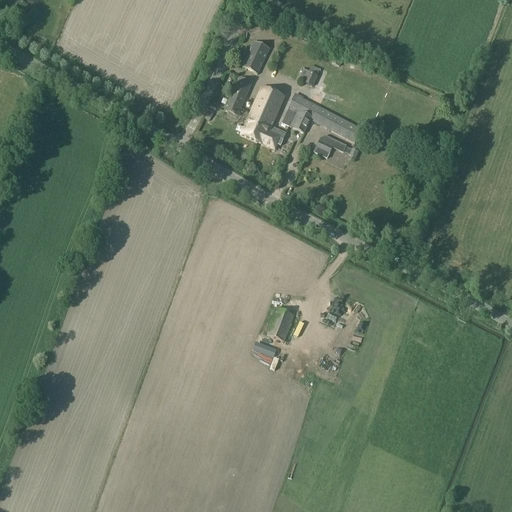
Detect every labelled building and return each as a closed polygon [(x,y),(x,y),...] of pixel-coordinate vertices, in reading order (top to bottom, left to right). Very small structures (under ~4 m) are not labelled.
[(255,43),(243,68),(258,75),(269,50),(255,43)] [(335,55),(332,63),(340,66),(343,59),(335,55)] [(303,83),(313,88),(318,77),(317,76),(320,70),(312,66),(309,73),(308,72),(303,83)] [(232,95),(245,101),(252,84),(239,78),(232,95)] [(270,130),(271,129),(284,99),(261,89),(241,135),(257,142),(263,127),(270,130)] [(245,101),(232,95),(224,111),(238,117),(245,101)] [(289,128),(304,134),(309,121),(318,125),(324,112),(302,101),(303,99),(295,95),(289,107),(281,124),(289,128)] [(214,113),(208,111),(206,117),(211,120),(214,113)] [(324,112),(318,125),(337,135),(344,122),(324,112)] [(344,122),(337,135),(355,144),(361,131),(344,122)] [(263,127),(257,142),(263,145),(263,146),(275,151),(278,146),(280,147),(285,135),(271,129),(270,130),(263,127)] [(327,136),(322,138),(316,152),(329,159),(334,148),(345,152),(348,146),(327,136)] [(349,156),(355,159),(358,153),(352,150),(349,156)] [(429,170),(424,181),(433,185),(438,175),(429,170)] [(294,317),(278,310),(267,336),(283,343),(294,317)]
